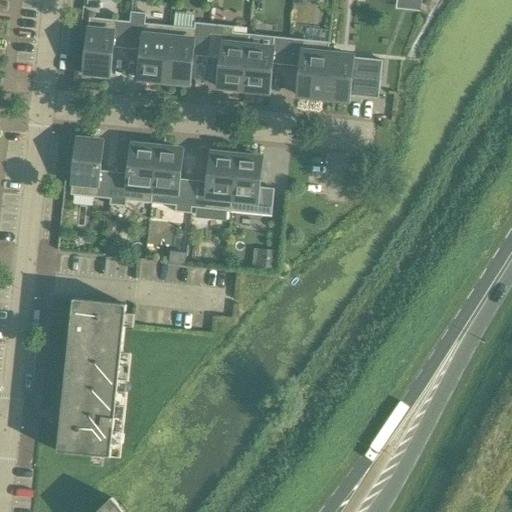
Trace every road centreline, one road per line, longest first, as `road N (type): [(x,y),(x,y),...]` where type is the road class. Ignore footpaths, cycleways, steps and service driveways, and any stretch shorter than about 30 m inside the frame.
road 1 (residential): [(11,432),(43,105)]
road 2 (residential): [(370,137),(43,105)]
road 3 (primary): [(460,336),(329,511)]
road 4 (primary): [(380,511),(460,336)]
